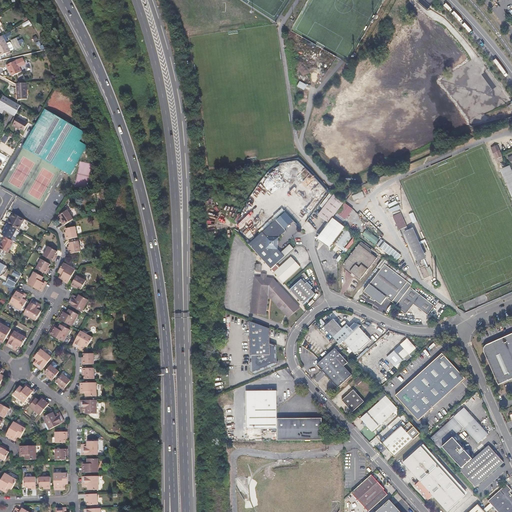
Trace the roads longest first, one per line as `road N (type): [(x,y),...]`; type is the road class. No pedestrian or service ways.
road 1 (motorway): [(65,0),(115,107),(152,238),(170,397),(169,485)]
road 2 (motorway): [(181,275),(167,118),(136,0)]
road 3 (motorway): [(181,275),(180,120),(150,0)]
road 4 (unclassified): [(424,511),(293,366),(292,339),(330,301)]
road 5 (motorway): [(187,511),(181,275)]
road 6 (unknown): [(478,373),(423,421),(394,395),(444,345),(466,345)]
road 7 (unknown): [(371,196),(416,271),(473,321)]
road 8 (unclassified): [(330,301),(408,329),(463,328)]
road 9 (unclassified): [(463,328),(511,448)]
